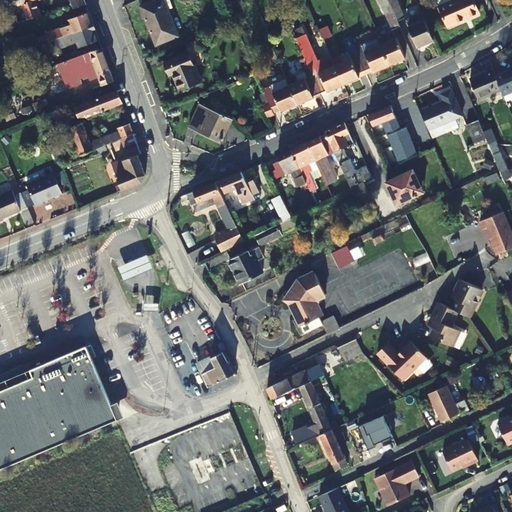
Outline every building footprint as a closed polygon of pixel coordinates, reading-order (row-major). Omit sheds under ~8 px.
[(88,5),(85,0),(3,0),(0,1),(0,9),(1,13),(23,6),(29,22),(43,17),(38,3),(47,0),(71,0),(76,9),(88,5)] [(178,36),(163,0),(158,0),(141,7),(156,44),(178,36)] [(388,0),(391,5),(398,21),(404,18),(396,0),(388,0)] [(472,0),(436,0),(447,26),(477,12),(472,0)] [(398,21),(391,5),(384,8),(385,11),(384,11),(392,29),(400,26),(398,21)] [(40,48),(93,27),(88,14),(71,21),(73,26),(61,30),(63,34),(57,37),(55,33),(37,40),(40,48)] [(433,39),(422,14),(407,20),(409,25),(409,26),(418,46),(433,39)] [(331,36),(327,26),(319,29),(324,40),(331,36)] [(99,41),(93,27),(40,48),(48,64),(54,62),(51,54),(77,44),(80,49),(99,41)] [(304,35),(302,28),(293,31),(296,38),(304,35)] [(393,33),(378,39),(389,64),(405,57),(396,37),(395,38),(393,33)] [(327,91),(343,84),(332,58),(331,56),(317,62),(305,35),(304,35),(296,38),(305,58),(320,93),(326,90),(327,91)] [(335,40),(333,35),(331,36),(324,40),(326,44),(335,40)] [(347,51),(332,58),(343,84),(359,77),(359,76),(365,73),(355,48),(350,38),(343,41),(347,51)] [(389,64),(378,39),(377,38),(355,48),(365,73),(372,71),(372,72),(389,64)] [(184,45),(188,54),(189,54),(201,49),(197,39),(184,45)] [(116,82),(104,48),(58,65),(65,82),(70,80),(73,88),(83,85),(80,78),(89,75),(92,82),(100,78),(104,87),(116,82)] [(189,54),(188,54),(164,64),(169,75),(173,73),(179,91),(201,82),(189,54)] [(320,93),(305,58),(300,60),(307,77),(298,81),(295,75),(287,79),(298,104),(314,97),(313,96),(320,93)] [(501,89),(496,76),(494,69),(470,80),(478,99),(501,89)] [(511,69),(496,76),(501,89),(504,96),(511,92),(511,69)] [(298,104),(287,79),(263,89),(267,97),(274,114),(280,110),(281,111),(298,104)] [(463,115),(452,90),(441,94),(444,101),(421,111),(433,138),(459,127),(455,118),(463,115)] [(124,104),(119,91),(76,108),(82,122),(124,104)] [(275,115),(274,114),(267,97),(260,100),(268,119),(275,115)] [(232,120),(200,105),(190,126),(222,141),(232,120)] [(391,106),(368,115),(372,126),(387,120),(395,140),(403,137),(391,106)] [(486,138),(478,120),(467,125),(474,144),(486,138)] [(324,132),(346,177),(355,172),(343,149),(355,143),(345,123),(324,132)] [(122,140),(134,135),(131,124),(118,129),(118,131),(91,143),(83,125),(70,131),(81,156),(100,149),(122,140)] [(496,141),(491,129),(484,132),(487,138),(489,144),(496,141)] [(374,133),(381,147),(385,145),(379,131),(374,133)] [(134,135),(122,140),(126,149),(137,144),(134,135)] [(320,137),(307,143),(316,161),(319,167),(323,176),(326,182),(327,185),(338,180),(326,156),(329,155),(320,137)] [(291,151),(317,205),(322,204),(312,184),(321,180),(322,183),(326,182),(323,176),(319,167),(316,168),(318,175),(312,178),(306,166),(316,161),(307,143),(291,151)] [(147,175),(139,148),(123,154),(125,160),(113,165),(121,185),(118,186),(121,193),(143,183),(147,175)] [(302,213),(317,205),(291,151),(278,157),(281,163),(274,166),(279,178),(291,173),(297,185),(300,184),(309,202),(300,207),(302,213)] [(500,169),(508,170),(500,152),(493,154),(500,169)] [(373,178),(367,166),(355,172),(346,177),(352,188),(363,182),(373,178)] [(397,177),(386,182),(397,205),(424,192),(414,169),(403,174),(403,176),(398,178),(397,177)] [(508,170),(500,169),(504,180),(511,177),(508,170)] [(254,199),(253,195),(245,179),(242,172),(220,181),(225,192),(236,188),(243,204),(254,199)] [(498,173),(486,178),(489,184),(501,179),(498,173)] [(59,196),(48,175),(28,184),(38,207),(47,203),(46,201),(59,196)] [(245,179),(253,195),(259,193),(251,177),(245,179)] [(244,241),(216,182),(190,193),(188,193),(187,193),(192,206),(214,197),(229,231),(215,238),(222,252),(244,241)] [(369,194),(363,182),(352,188),(361,207),(371,202),(368,195),(369,194)] [(22,211),(14,192),(0,197),(1,199),(0,199),(0,221),(7,219),(6,217),(22,211)] [(279,194),(270,199),(282,221),(291,217),(279,194)] [(424,206),(408,212),(413,227),(429,221),(424,206)] [(511,232),(504,212),(481,222),(484,229),(487,228),(498,255),(511,248),(511,232)] [(282,235),(277,225),(256,235),(261,245),(282,235)] [(331,252),(338,268),(353,261),(346,245),(331,252)] [(264,257),(259,247),(229,262),(240,284),(263,273),(257,261),(264,257)] [(156,271),(150,258),(120,269),(126,283),(156,271)] [(325,295),(315,275),(307,278),(304,283),(300,280),(292,292),(286,300),(292,303),(294,306),(296,312),(295,313),(304,332),(321,324),(318,318),(322,316),(314,300),(325,295)] [(460,301),(455,310),(457,311),(469,317),(482,289),(462,280),(453,297),(460,301)] [(457,311),(455,310),(439,303),(429,326),(438,330),(434,337),(452,346),(459,330),(450,326),(457,311)] [(339,328),(333,316),(321,321),(327,334),(339,328)] [(222,348),(214,339),(207,347),(211,354),(222,348)] [(362,353),(356,340),(338,348),(344,361),(362,353)] [(205,362),(196,343),(189,346),(198,365),(205,362)] [(388,344),(377,354),(402,381),(426,359),(411,343),(398,355),(388,344)] [(0,470),(119,418),(88,345),(0,384),(0,470)] [(213,367),(200,373),(206,386),(233,374),(223,351),(209,357),(213,367)] [(299,387),(311,382),(306,370),(267,388),(272,399),(299,387)] [(312,440),(320,436),(332,430),(311,382),(299,387),(316,424),(307,429),(312,440)] [(449,386),(452,399),(460,398),(456,384),(449,386)] [(459,414),(446,386),(429,394),(442,422),(459,414)] [(358,427),(368,450),(376,447),(375,445),(382,442),(382,444),(393,439),(388,426),(390,425),(386,415),(358,427)] [(511,417),(498,424),(508,446),(511,443),(511,417)] [(332,430),(320,436),(336,471),(348,465),(332,430)] [(478,461),(468,439),(443,452),(452,471),(467,464),(468,466),(478,461)] [(244,444),(233,448),(238,462),(250,457),(244,444)] [(221,453),(227,467),(238,462),(233,448),(221,453)] [(217,471),(227,467),(221,453),(211,457),(217,471)] [(217,471),(211,457),(205,460),(211,474),(217,471)] [(419,476),(412,461),(375,478),(388,506),(410,495),(404,483),(419,476)] [(319,496),(325,511),(347,511),(338,488),(319,496)]
